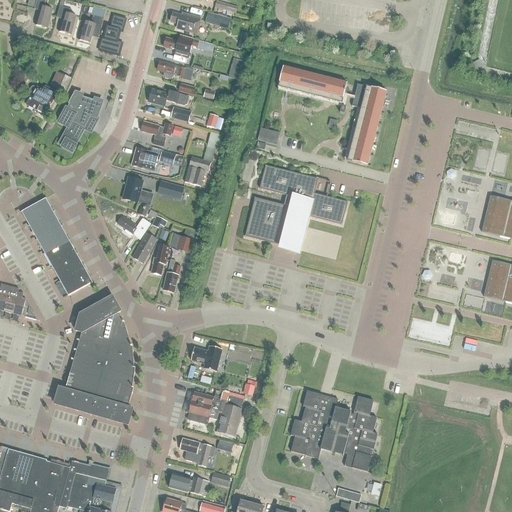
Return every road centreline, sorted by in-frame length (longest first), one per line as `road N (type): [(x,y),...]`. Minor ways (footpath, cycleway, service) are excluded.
road 1 (unclassified): [(355,350),(440,0)]
road 2 (residential): [(316,511),(307,499),(263,487),(250,468),(289,324)]
road 3 (tertiary): [(65,187),(117,134),(157,0)]
road 4 (tertiary): [(148,331),(65,187)]
road 5 (residential): [(149,451),(0,411)]
road 6 (unclassified): [(148,331),(182,317),(247,315),(289,324)]
road 7 (unclassified): [(511,398),(416,382),(388,357)]
road 8 (unclassified): [(388,357),(427,368),(511,357)]
road 9 (tertiary): [(149,451),(148,331)]
